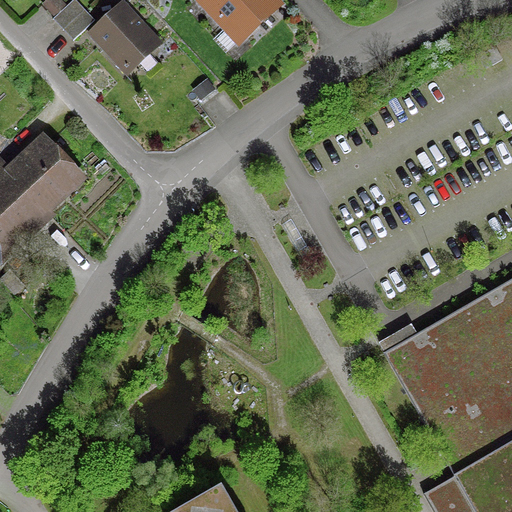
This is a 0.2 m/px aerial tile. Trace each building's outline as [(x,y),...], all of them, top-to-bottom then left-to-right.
[(52,17),(53,17),(63,7),(56,0),(47,9),(46,10),(52,17)] [(72,0),(54,18),(51,20),(61,31),(83,11),(72,0)] [(230,23),(242,37),(276,4),(272,0),(208,0),(215,7),(208,13),(224,29),(230,23)] [(122,7),(90,38),(112,60),(123,51),(133,62),(155,42),(122,7)] [(84,30),(93,21),(83,11),(61,31),(71,42),(84,30)] [(500,60),(491,44),(481,50),(490,66),(500,60)] [(0,260),(8,254),(2,248),(80,176),(77,173),(48,143),(37,153),(31,147),(27,152),(25,151),(7,168),(0,164),(0,260)] [(280,226),(301,261),(310,256),(289,220),(280,226)] [(0,282),(5,288),(3,291),(15,304),(25,295),(5,273),(0,277),(0,282)] [(511,511),(511,280),(385,353),(456,477),(425,494),(435,511),(511,511)] [(232,511),(219,489),(178,511),(232,511)]
